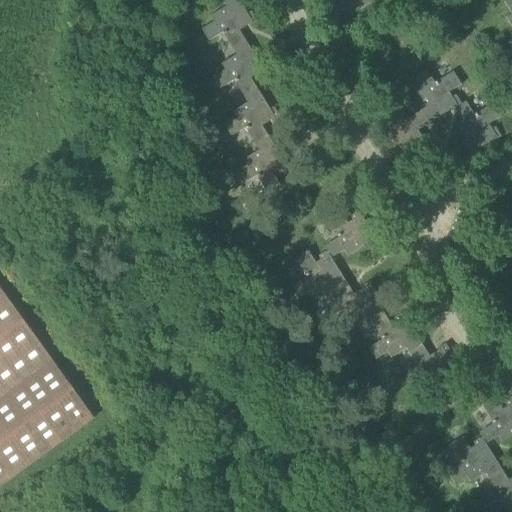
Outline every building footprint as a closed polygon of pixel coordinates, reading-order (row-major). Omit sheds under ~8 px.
[(234,51),(247,43),(240,31),(258,22),(252,12),(248,15),(238,0),(227,0),(224,2),(227,7),(211,17),(214,23),(202,30),(209,42),(224,35),(234,51)] [(335,18),(347,10),(350,16),(375,1),(374,0),(331,0),(332,2),(327,5),(335,18)] [(245,99),(259,90),(251,79),(256,76),(258,80),(268,73),(263,66),(262,67),(247,43),(234,51),(237,55),(222,65),(225,70),(213,78),(220,90),(234,81),(235,83),(245,99)] [(426,70),(415,78),(422,89),(417,93),(426,108),(422,110),(430,123),(454,108),(455,110),(462,105),(461,105),(456,96),(452,98),(449,93),(461,85),(453,72),(437,83),(437,82),(435,84),(426,70)] [(259,90),(245,99),(248,103),(233,113),(237,118),(225,126),(232,137),(245,129),(247,131),(257,147),(270,138),(263,127),(273,122),(281,117),(275,107),(271,110),(259,90)] [(462,105),(455,110),(462,121),(456,125),(466,140),(461,143),(469,156),(493,140),(502,137),(495,127),(492,130),(489,125),(501,117),(493,104),(476,114),(474,115),(466,102),(462,105)] [(404,121),(395,108),(384,115),(391,127),(386,131),(395,146),(390,149),(398,162),(418,149),(420,153),(430,147),(425,139),(424,140),(418,131),(430,123),(422,110),(406,120),(404,121)] [(270,138),(257,147),(259,151),(244,160),(248,166),(236,173),(243,185),(257,177),(258,179),(268,195),(281,187),(271,170),(277,167),(279,170),(289,164),(284,157),(283,157),(270,138)] [(340,211),(327,220),(338,236),(339,238),(325,247),(328,251),(332,258),(344,250),(348,256),(364,246),(367,251),(379,243),(364,219),(365,218),(360,211),(350,217),(353,221),(348,224),(340,211)] [(347,283),(332,258),(328,251),(319,257),(321,261),(316,264),(309,251),(295,259),(305,276),(307,278),(293,286),(301,298),(313,290),(316,296),(331,287),(334,291),(347,283)] [(0,483),(94,415),(0,280),(0,483)] [(347,283),(334,291),(343,307),(345,309),(331,317),(338,329),(351,321),(354,327),(369,318),(372,322),(385,314),(373,294),(376,292),(370,282),(362,287),(363,289),(354,295),(347,283)] [(407,349),(410,353),(422,345),(407,321),(409,320),(404,312),(394,319),(397,322),(392,325),(385,314),(372,322),(382,340),(369,349),(376,360),(388,352),(392,358),(407,349)] [(446,379),(449,384),(460,376),(448,357),(452,354),(446,344),(438,349),(439,351),(430,356),(422,345),(410,353),(419,369),(420,371),(407,380),(414,391),(426,384),(430,389),(446,379)] [(494,424),(480,433),(483,437),(484,437),(487,444),(499,437),(503,442),(511,436),(511,399),(505,403),(507,407),(503,410),(495,397),(482,405),(493,422),(492,422),(494,424)] [(461,463),(447,472),(455,484),(466,477),(471,484),(484,475),(487,479),(501,469),(486,445),(487,444),(484,437),(483,437),(474,443),(476,447),(472,450),(464,438),(451,446),(461,462),(461,463)] [(511,511),(511,478),(508,481),(501,469),(487,479),(497,495),(498,497),(485,506),(488,511),(500,511),(504,510),(505,511),(511,511)]
